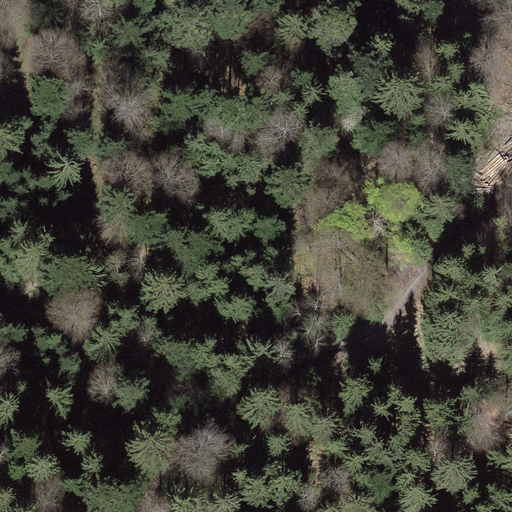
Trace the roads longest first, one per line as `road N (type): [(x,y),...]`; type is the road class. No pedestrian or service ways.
road 1 (track): [(491,200),(363,208),(136,295),(0,298)]
road 2 (track): [(135,511),(209,419),(390,317),(491,200)]
